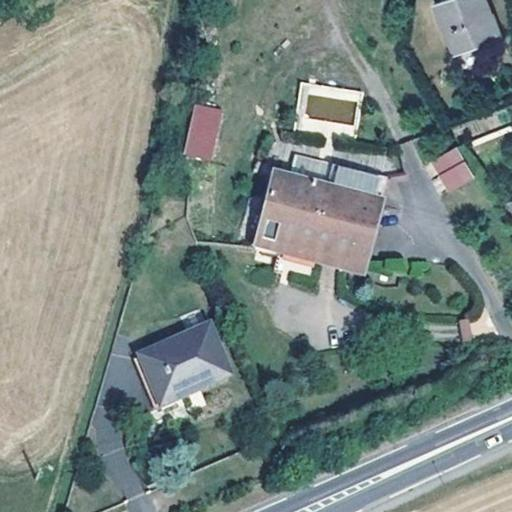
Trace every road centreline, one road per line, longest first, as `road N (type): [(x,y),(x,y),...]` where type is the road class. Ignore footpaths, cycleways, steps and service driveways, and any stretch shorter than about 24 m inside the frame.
road 1 (residential): [(511,325),(419,175),(382,90),(326,0)]
road 2 (secondary): [(304,511),(511,419)]
